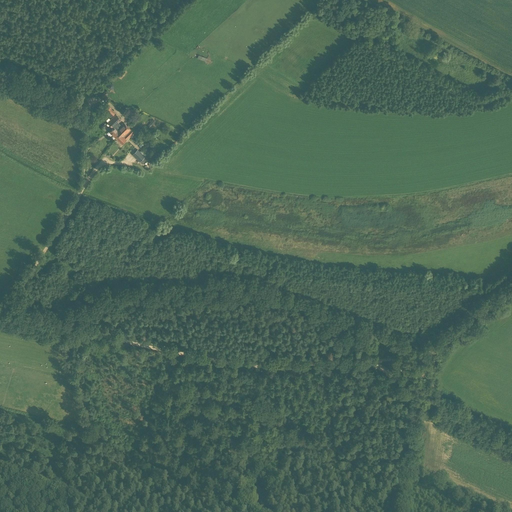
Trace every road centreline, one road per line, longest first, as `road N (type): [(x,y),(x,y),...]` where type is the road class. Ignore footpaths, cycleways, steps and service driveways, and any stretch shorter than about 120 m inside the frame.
road 1 (track): [(370,362),(211,360),(0,311)]
road 2 (track): [(401,511),(415,389)]
